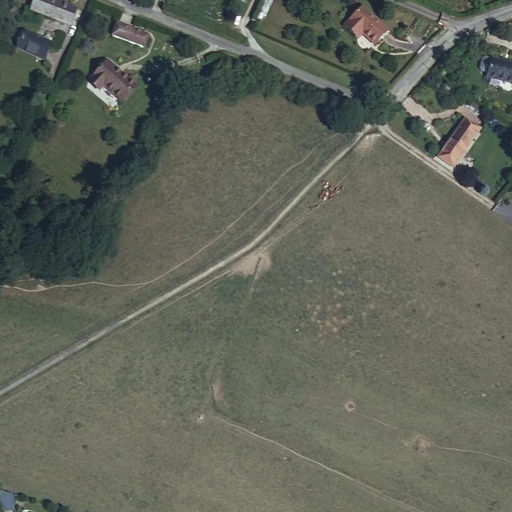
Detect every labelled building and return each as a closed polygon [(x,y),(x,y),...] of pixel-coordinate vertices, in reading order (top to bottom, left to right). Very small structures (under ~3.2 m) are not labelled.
[(36,0),(32,11),(38,13),(42,0),(36,0)] [(42,0),(38,13),(45,16),(51,0),(50,0),(42,0)] [(51,0),(45,16),(52,19),(51,23),(67,29),(75,9),(51,0)] [(343,23),(351,31),(356,26),(361,32),(371,44),(386,31),(363,5),(343,23)] [(112,37),(127,43),(132,30),(117,25),(112,37)] [(356,26),(351,31),(356,37),(361,32),(356,26)] [(132,30),(127,43),(144,49),(148,36),(132,30)] [(25,32),(18,49),(44,61),(51,44),(25,32)] [(107,62),(90,81),(101,90),(104,86),(122,101),(135,86),(107,62)] [(511,67),(491,62),(487,80),(511,86),(511,67)] [(438,158),(452,168),(454,165),(450,162),(454,155),(459,158),(478,130),(464,120),(438,158)] [(450,162),(454,165),(459,158),(454,155),(450,162)] [(22,172),(20,179),(26,182),(29,175),(22,172)] [(9,495),(0,491),(0,502),(1,511),(11,510),(9,495)]
